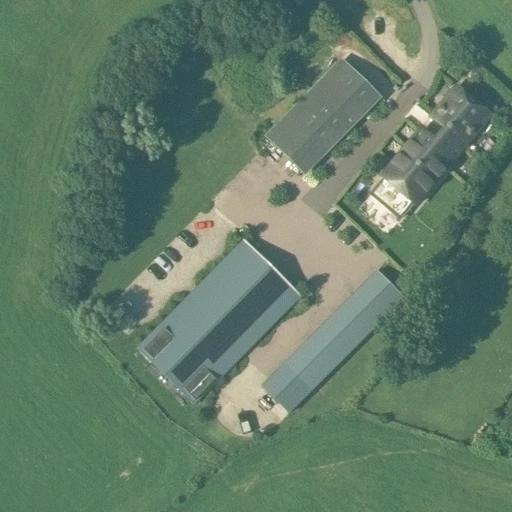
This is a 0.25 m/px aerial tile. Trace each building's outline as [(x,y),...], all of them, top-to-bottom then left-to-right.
[(441,51),(447,55),(452,48),(447,44),(441,51)] [(305,174),(379,98),(341,60),(266,137),(305,174)] [(369,195),(401,222),(489,116),(457,89),(383,177),(369,195)] [(137,348),(195,405),(300,299),(242,242),(137,348)] [(313,389),(403,301),(376,273),(286,363),(313,389)]
